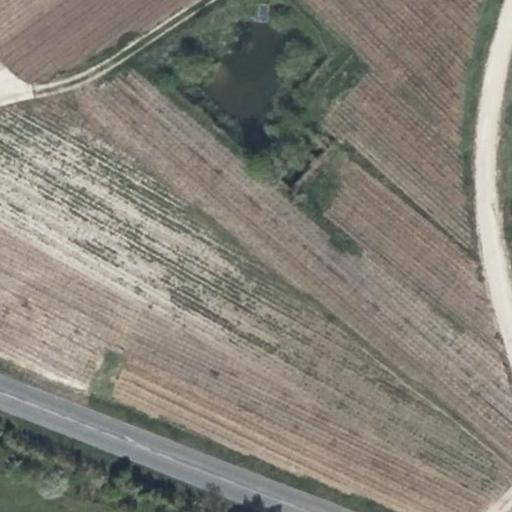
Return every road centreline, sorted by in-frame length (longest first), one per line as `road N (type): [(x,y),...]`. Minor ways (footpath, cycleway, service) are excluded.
road 1 (secondary): [(341,511),(0,378)]
road 2 (track): [(511,36),(495,93),(484,185),(499,296),(511,331)]
